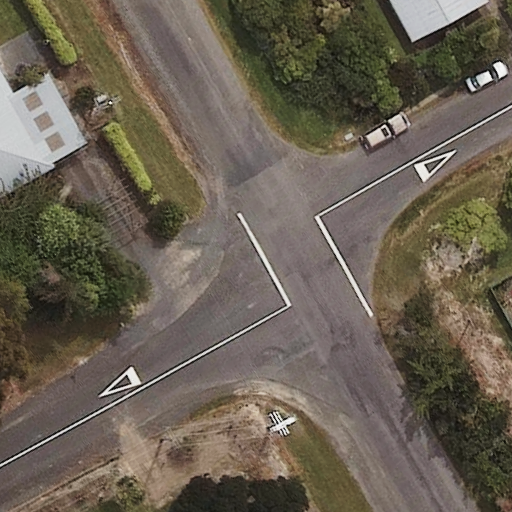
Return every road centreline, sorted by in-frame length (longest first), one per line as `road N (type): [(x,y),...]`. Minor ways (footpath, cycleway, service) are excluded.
road 1 (residential): [(303,260),(289,307),(0,466)]
road 2 (residential): [(163,0),(303,260)]
road 3 (residential): [(303,260),(456,511)]
road 4 (residential): [(511,110),(316,217),(303,260)]
